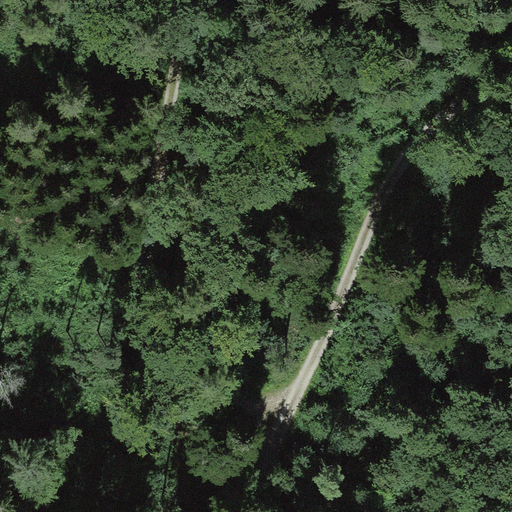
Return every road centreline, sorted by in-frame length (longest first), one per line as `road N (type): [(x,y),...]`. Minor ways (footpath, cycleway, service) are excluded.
road 1 (track): [(256,511),(286,434),(175,382),(146,332),(143,261),(182,0)]
road 2 (track): [(511,59),(422,138),(361,229),(286,434)]
